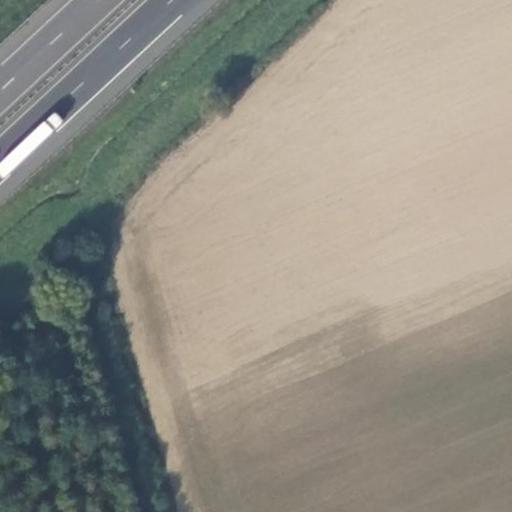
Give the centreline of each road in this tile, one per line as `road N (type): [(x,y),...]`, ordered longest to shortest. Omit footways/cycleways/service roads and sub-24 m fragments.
road 1 (trunk): [(0,160),(172,0)]
road 2 (trunk): [(98,0),(0,91)]
